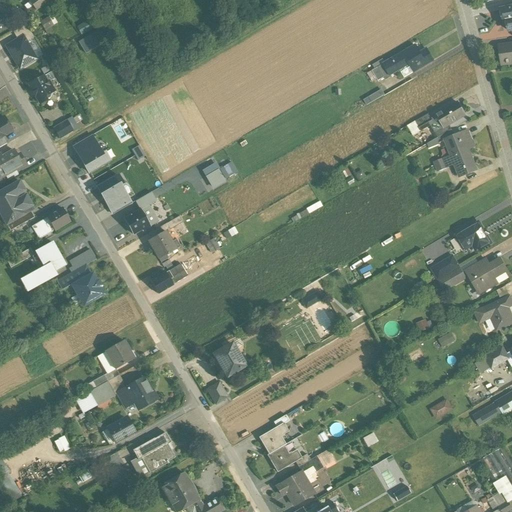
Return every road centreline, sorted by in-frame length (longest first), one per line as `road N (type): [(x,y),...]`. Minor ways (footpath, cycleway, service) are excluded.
road 1 (residential): [(265,511),(0,61)]
road 2 (track): [(52,147),(307,0)]
road 3 (residential): [(511,178),(465,15)]
